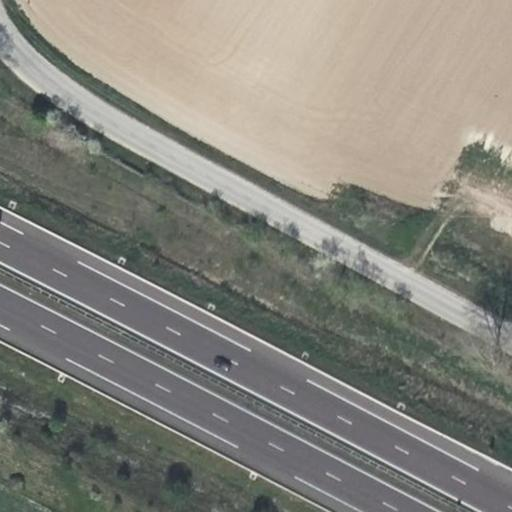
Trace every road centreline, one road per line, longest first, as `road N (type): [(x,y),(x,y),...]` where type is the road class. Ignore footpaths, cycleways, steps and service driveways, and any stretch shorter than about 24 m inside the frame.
road 1 (unclassified): [(0,22),(26,67),(511,335)]
road 2 (motorway): [(511,509),(0,241)]
road 3 (motorway): [(0,305),(396,511)]
